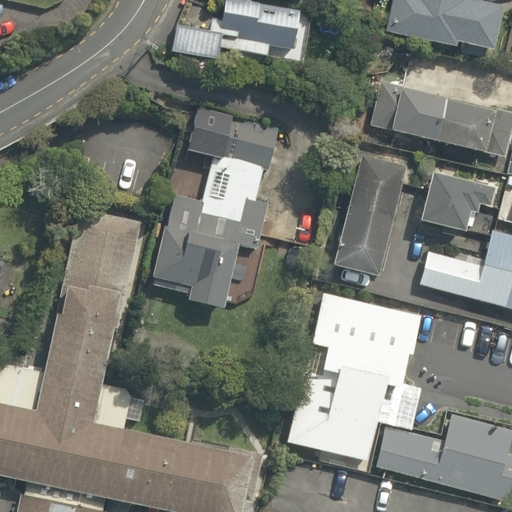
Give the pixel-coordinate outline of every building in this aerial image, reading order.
[(261,57),(263,45),(284,49),(282,61),(300,64),(309,12),(236,0),(219,0),(218,9),(188,4),(185,28),(173,26),(167,57),(208,64),(210,49),(261,57)] [(387,0),(380,33),(445,48),(447,41),(480,48),(491,2),(483,0),(387,0)] [(505,112),(386,82),(375,128),(494,157),(505,112)] [(274,125),(224,116),(217,159),(267,168),(274,125)] [(396,159),(351,149),(326,264),(371,274),(396,159)] [(474,212),(481,185),(424,170),(412,215),(457,227),(462,209),(474,212)] [(231,305),(254,293),(263,260),(229,251),(231,244),(255,251),(267,205),(223,192),(216,219),(162,204),(142,278),(178,288),(175,299),(215,310),(217,302),(231,305)] [(30,417),(0,410),(0,481),(22,486),(16,511),(119,511),(121,507),(142,511),(236,511),(247,464),(83,429),(126,232),(73,221),(30,417)] [(511,228),(509,228),(485,221),(474,262),(422,247),(412,283),(511,311),(511,228)] [(322,296),(311,347),(328,351),(322,378),(304,374),(287,445),(368,464),(386,390),(401,393),(409,358),(412,359),(421,319),(322,296)] [(385,429),(375,471),(508,503),(511,486),(511,458),(507,457),(511,436),(511,432),(452,418),(445,444),(385,429)]
